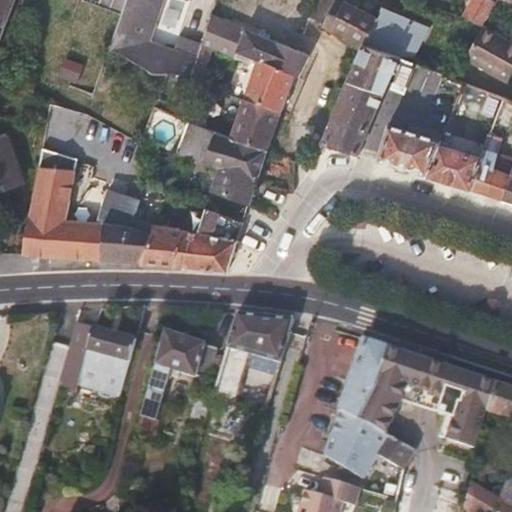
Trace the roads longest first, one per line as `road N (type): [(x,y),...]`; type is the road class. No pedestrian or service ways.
road 1 (residential): [(511,228),(360,182),(333,184),(261,291)]
road 2 (tertiary): [(511,364),(311,298),(261,291)]
road 3 (tertiary): [(261,291),(18,289)]
